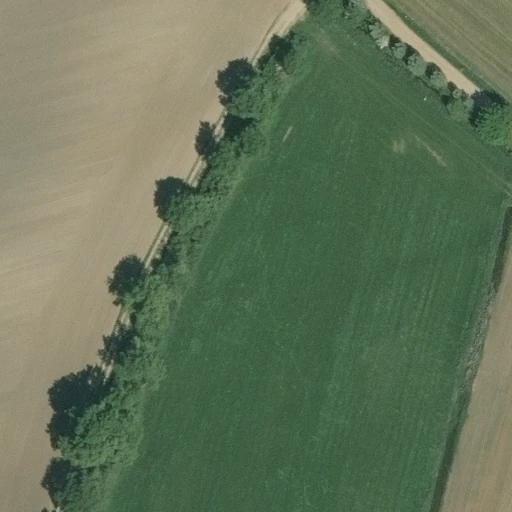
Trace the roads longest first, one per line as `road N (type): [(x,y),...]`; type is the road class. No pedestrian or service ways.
road 1 (track): [(66,511),(134,303),(258,73),(307,0)]
road 2 (track): [(511,129),(367,0)]
